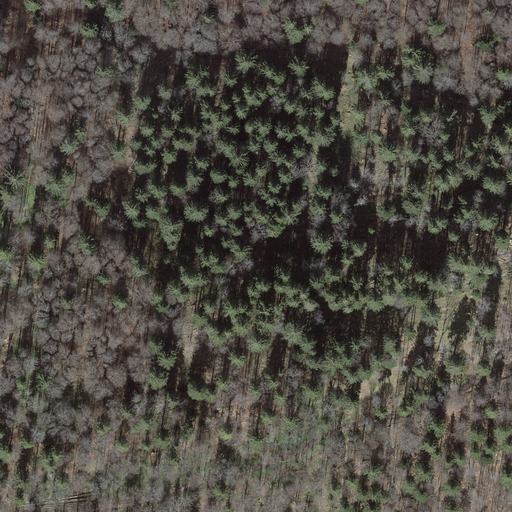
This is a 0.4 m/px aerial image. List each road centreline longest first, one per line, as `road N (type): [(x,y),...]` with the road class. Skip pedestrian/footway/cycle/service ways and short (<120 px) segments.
road 1 (track): [(511,366),(268,465),(140,500),(19,511)]
road 2 (track): [(511,138),(333,59),(193,49),(95,0)]
